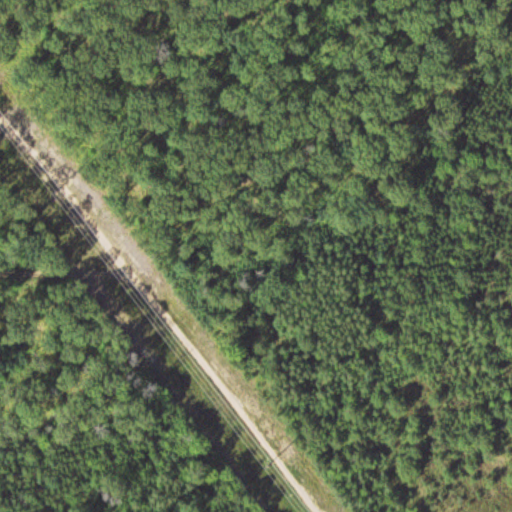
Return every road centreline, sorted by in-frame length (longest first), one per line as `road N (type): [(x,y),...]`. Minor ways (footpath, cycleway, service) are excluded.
road 1 (track): [(0,113),(322,511)]
road 2 (track): [(0,271),(128,272)]
